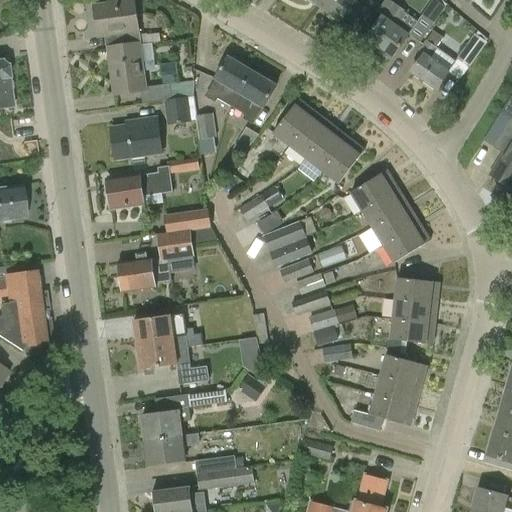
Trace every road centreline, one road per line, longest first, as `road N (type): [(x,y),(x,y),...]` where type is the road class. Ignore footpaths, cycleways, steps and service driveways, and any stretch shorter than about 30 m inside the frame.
road 1 (tertiary): [(90,363),(39,0)]
road 2 (residential): [(430,155),(381,104),(210,0)]
road 3 (residential): [(435,511),(488,316),(485,260)]
road 4 (tertiary): [(109,511),(90,363)]
road 5 (residential): [(0,474),(59,384),(90,363)]
road 6 (residential): [(430,155),(461,130),(511,48)]
